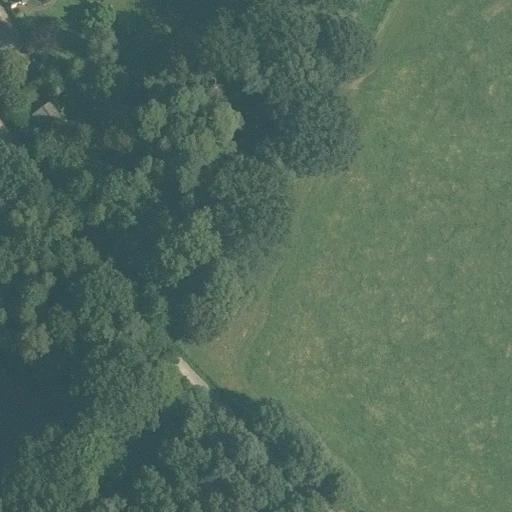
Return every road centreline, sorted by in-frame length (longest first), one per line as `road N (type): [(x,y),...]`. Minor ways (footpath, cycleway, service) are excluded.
road 1 (track): [(0,161),(78,262),(149,332)]
road 2 (track): [(184,375),(324,511)]
